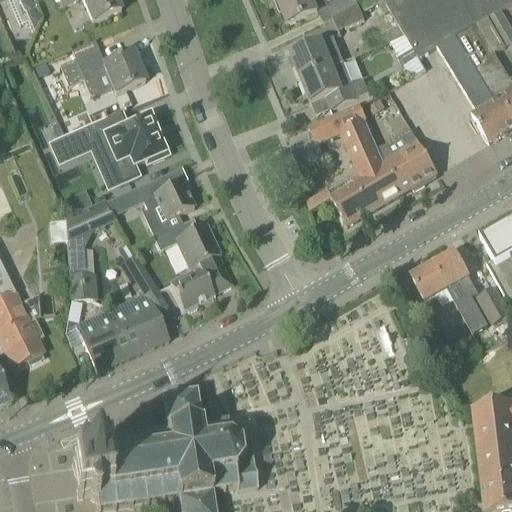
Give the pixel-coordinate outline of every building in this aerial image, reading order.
[(36,11),(34,6),(33,6),(30,0),(16,0),(24,16),(36,11)] [(30,0),(33,6),(34,6),(46,0),(58,0),(63,11),(81,3),(92,28),(120,16),(113,0),(30,0)] [(328,13),(332,23),(357,8),(353,0),(341,0),(328,8),(324,0),(285,0),(276,3),(287,29),(328,13)] [(396,0),(372,0),(357,8),(332,23),(337,35),(365,24),(361,16),(378,7),(384,17),(390,13),(387,8),(398,3),(396,0)] [(511,0),(405,0),(398,3),(387,8),(390,13),(399,29),(405,40),(413,53),(418,60),(419,62),(438,51),(476,117),(472,120),(488,147),(511,133),(511,83),(510,83),(496,59),(496,57),(504,52),(487,23),(501,15),(511,8),(511,0)] [(504,52),(505,52),(511,47),(511,32),(501,15),(487,23),(504,52)] [(390,47),(405,40),(399,29),(385,35),(390,47)] [(301,83),(343,66),(333,41),(291,59),(301,83)] [(113,92),(116,99),(145,86),(132,57),(103,70),(93,46),(61,60),(67,73),(77,69),(91,101),(98,98),(113,92)] [(397,63),(401,70),(418,60),(413,53),(397,63)] [(330,114),(368,99),(362,85),(352,89),(343,66),(301,83),(311,108),(325,102),(330,114)] [(373,119),(385,112),(380,104),(368,111),(373,119)] [(352,164),(360,179),(383,166),(358,110),(309,132),(312,140),(310,141),(312,146),(291,156),(298,173),(324,162),(317,147),(340,137),(352,164)] [(121,118),(125,117),(124,115),(123,116),(52,146),(60,165),(106,145),(115,167),(110,169),(119,190),(139,182),(135,171),(145,167),(146,170),(169,160),(160,141),(157,142),(151,128),(149,125),(150,125),(149,123),(127,132),(124,125),(121,118)] [(403,197),(412,192),(413,195),(425,189),(423,186),(436,178),(420,151),(417,145),(384,166),(403,197)] [(350,181),(328,194),(307,207),(310,217),(331,204),(346,231),(403,197),(384,166),(383,166),(360,179),(351,184),(350,181)] [(182,229),(178,220),(194,213),(188,200),(191,198),(185,186),(166,195),(160,182),(137,192),(147,215),(144,217),(155,242),(182,229)] [(85,196),(65,205),(73,222),(86,216),(93,213),(85,196)] [(116,202),(104,207),(104,208),(112,221),(122,216),(116,202)] [(93,213),(86,216),(73,222),(66,225),(67,248),(67,276),(84,275),(82,254),(90,240),(91,237),(115,226),(104,208),(93,213)] [(511,222),(479,241),(495,270),(490,273),(488,269),(487,270),(508,308),(509,307),(507,303),(511,300),(511,222)] [(193,224),(182,229),(155,242),(153,243),(160,257),(177,249),(177,248),(199,237),(197,233),(193,224)] [(192,279),(170,290),(183,317),(187,315),(188,318),(197,314),(196,311),(214,302),(213,301),(233,292),(218,261),(220,261),(206,230),(197,233),(199,237),(177,248),(177,249),(192,279)] [(468,282),(469,282),(455,256),(433,268),(454,306),(455,307),(456,310),(466,304),(477,298),(476,296),(468,282)] [(143,300),(109,315),(132,362),(168,346),(152,311),(147,301),(158,295),(137,261),(124,267),(139,293),(143,300)] [(454,306),(433,268),(411,281),(425,306),(426,306),(434,319),(442,315),(441,313),(454,306)] [(0,351),(4,360),(36,344),(28,327),(40,322),(37,299),(19,308),(0,269),(0,351)] [(95,280),(69,282),(71,306),(97,304),(95,280)] [(494,292),(485,297),(476,303),(492,330),(510,320),(494,292)] [(109,315),(76,331),(77,324),(68,323),(65,338),(70,347),(80,343),(96,378),(132,362),(109,315)] [(439,326),(422,336),(429,348),(446,338),(439,326)] [(447,341),(460,363),(478,352),(465,331),(447,341)] [(0,413),(10,409),(0,385),(0,413)] [(201,429),(196,397),(162,403),(163,410),(157,411),(158,422),(159,422),(160,436),(85,447),(87,464),(71,466),(77,503),(89,501),(90,503),(94,506),(94,511),(130,511),(171,505),(172,511),(214,511),(212,497),(237,493),(237,496),(258,493),(246,421),(201,429)] [(511,431),(511,408),(472,412),(474,435),(476,435),(511,431)] [(511,511),(511,431),(476,435),(477,453),(484,511),(511,511)] [(42,476),(42,492),(58,492),(58,476),(42,476)]
